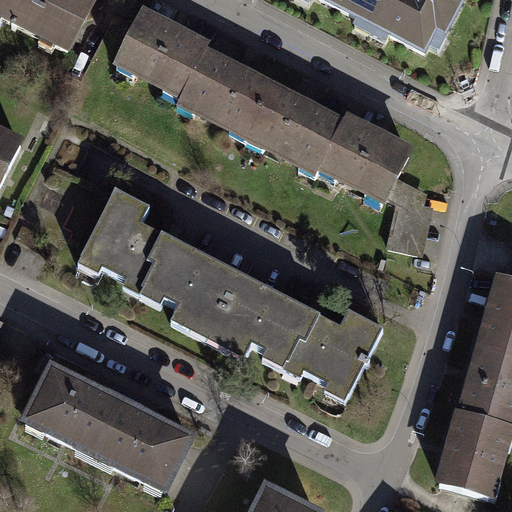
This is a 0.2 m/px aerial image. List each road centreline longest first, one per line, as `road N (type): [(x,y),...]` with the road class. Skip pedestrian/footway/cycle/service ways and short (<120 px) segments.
road 1 (residential): [(0,287),(387,480)]
road 2 (residential): [(387,480),(439,325),(484,141)]
road 3 (residential): [(484,141),(210,0)]
